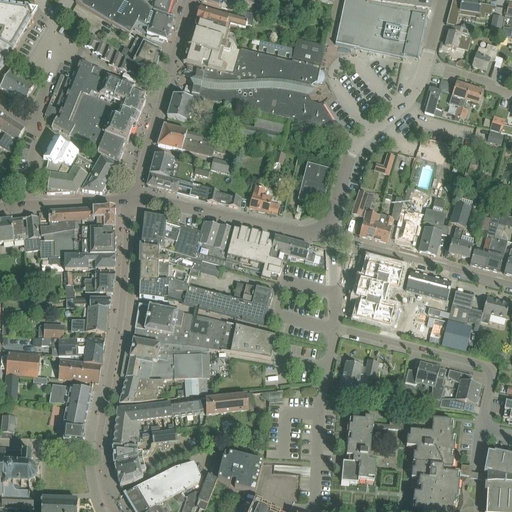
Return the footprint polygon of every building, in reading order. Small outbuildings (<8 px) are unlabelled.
[(137,0),(77,0),(76,4),(128,35),(129,32),(131,33),(133,30),(147,36),(147,38),(163,43),(164,41),(167,43),(174,21),(169,19),(153,13),(146,6),(142,3),(137,0)] [(137,0),(142,3),(146,6),(153,13),(169,19),(172,13),(170,12),(173,5),(172,5),(172,0),(137,0)] [(201,0),(201,4),(202,4),(219,9),(221,1),(226,2),(226,0),(237,0),(260,7),(261,6),(266,7),(267,0),(201,0)] [(423,11),(423,9),(430,10),(431,0),(345,0),(336,45),(403,60),(404,56),(420,59),(420,58),(419,58),(428,13),(429,13),(429,12),(423,11)] [(462,0),(462,2),(453,1),(447,22),(456,25),(459,14),(472,16),(472,17),(476,18),(476,19),(480,20),(480,18),(485,19),(486,15),(492,16),(493,11),(496,11),(496,7),(481,5),(481,1),(471,0),(462,0)] [(0,74),(7,62),(8,62),(14,53),(13,52),(33,19),(37,11),(0,4),(0,74)] [(222,32),(228,34),(230,26),(245,30),(246,26),(252,28),(255,16),(237,13),(235,20),(229,17),(228,19),(199,10),(196,21),(205,24),(205,25),(214,28),(213,29),(222,32)] [(240,75),(241,75),(240,71),(241,67),(237,66),(239,60),(241,51),(241,50),(240,52),(237,51),(237,49),(233,41),(227,39),(229,34),(228,34),(222,32),(213,29),(214,28),(205,25),(205,24),(196,21),(189,45),(184,62),(184,63),(187,64),(187,65),(208,70),(224,74),(234,76),(237,78),(237,77),(238,77),(239,76),(240,75)] [(492,26),(491,33),(501,35),(502,28),(492,26)] [(446,46),(468,53),(471,43),(474,33),(462,30),(452,27),(450,33),(446,46)] [(100,60),(101,60),(107,47),(90,35),(85,48),(94,51),(93,54),(101,57),(100,60)] [(120,57),(122,58),(126,60),(153,73),(155,74),(162,52),(153,47),(136,39),(130,52),(124,49),(120,57)] [(295,51),(293,59),(321,66),(325,48),(297,41),(294,51),(295,51)] [(293,60),(293,59),(295,51),(294,51),(261,42),(258,52),(262,53),(263,48),(267,49),(266,54),(274,55),(275,51),(279,52),(278,56),(285,58),(286,54),(290,55),(289,59),(293,60)] [(488,45),(486,50),(479,48),(473,68),(486,72),(490,61),(495,63),(499,49),(488,45)] [(108,66),(117,70),(122,58),(120,57),(107,47),(101,60),(109,64),(108,66)] [(250,74),(251,74),(256,54),(241,51),(239,60),(237,66),(241,67),(240,71),(241,75),(242,74),(243,74),(244,74),(246,73),(248,73),(249,73),(250,74)] [(266,82),(270,82),(275,59),(256,54),(251,74),(252,74),(253,75),(254,75),(255,76),(256,77),(257,78),(258,79),(259,80),(259,81),(260,82),(266,82)] [(122,58),(117,70),(136,77),(140,79),(143,79),(145,79),(147,78),(149,77),(151,76),(153,73),(126,60),(122,58)] [(277,82),(281,82),(286,62),(275,59),(270,82),(272,82),(277,82)] [(286,62),(281,82),(283,83),(293,84),(311,88),(311,87),(312,86),(314,85),(315,85),(317,86),(318,86),(319,86),(320,85),(321,85),(322,85),(323,84),(324,83),(324,82),(325,82),(325,80),(325,79),(325,77),(325,76),(324,75),(324,74),(323,73),(322,72),(320,72),(320,68),(293,61),(292,63),(286,62)] [(51,129),(57,133),(69,139),(70,138),(99,149),(98,153),(116,163),(119,164),(125,148),(134,127),(136,128),(146,104),(143,103),(146,97),(134,92),(135,90),(101,76),(103,71),(80,63),(73,81),(68,79),(64,89),(56,109),(49,106),(45,116),(51,119),(52,116),(57,119),(51,129)] [(201,81),(206,82),(208,70),(187,65),(187,66),(187,67),(187,69),(187,70),(188,70),(188,71),(189,72),(190,72),(191,73),(192,73),(193,74),(194,74),(196,74),(196,73),(195,80),(201,81)] [(236,79),(237,78),(234,76),(224,74),(208,70),(206,82),(214,83),(223,84),(224,84),(234,83),(234,82),(235,81),(235,80),(236,79)] [(10,72),(0,88),(0,89),(24,104),(35,87),(10,72)] [(61,76),(54,94),(57,95),(60,87),(64,78),(61,76)] [(466,102),(470,88),(456,84),(450,105),(458,107),(453,122),(459,123),(460,119),(463,109),(466,102)] [(214,104),(238,109),(240,99),(239,98),(238,97),(237,96),(236,95),(236,94),(235,93),(235,92),(224,92),(218,92),(211,91),(201,89),(193,88),(192,94),(191,100),(214,104)] [(441,91),(430,88),(424,108),(426,109),(425,114),(434,117),(441,91)] [(484,92),(470,88),(466,102),(479,106),(484,92)] [(258,113),(274,117),(280,91),(272,90),(260,90),(260,91),(260,93),(259,94),(258,95),(258,96),(257,96),(256,97),(255,98),(254,99),(253,99),(252,100),(249,100),(248,100),(247,100),(246,100),(245,100),(243,100),(242,100),(241,99),(240,99),(238,109),(258,113)] [(274,117),(291,121),(297,94),(291,92),(281,91),(280,91),(274,117)] [(293,122),(299,124),(306,96),(297,94),(291,121),(293,122)] [(212,114),(214,104),(191,100),(174,96),(167,118),(186,123),(191,108),(212,114)] [(328,131),(331,132),(333,123),(322,105),(321,106),(320,106),(318,106),(317,106),(316,105),(315,104),(314,104),(313,103),(312,103),(311,102),(311,101),(310,100),(309,99),(309,98),(309,97),(309,96),(306,96),(299,124),(328,131)] [(463,109),(460,119),(466,120),(469,111),(463,109)] [(237,137),(283,148),(289,121),(258,114),(254,129),(239,126),(237,137)] [(0,140),(0,142),(13,122),(1,115),(0,116),(0,131),(4,134),(0,140)] [(490,130),(501,134),(505,122),(494,118),(490,130)] [(13,122),(0,142),(0,148),(15,157),(19,143),(18,142),(25,130),(13,122)] [(333,123),(331,132),(338,134),(340,125),(333,123)] [(238,145),(217,140),(164,127),(158,147),(181,154),(182,151),(212,158),(213,153),(234,158),(238,145)] [(488,144),(503,145),(503,134),(489,134),(488,144)] [(47,195),(56,195),(70,194),(76,195),(80,190),(83,192),(82,192),(102,195),(117,168),(101,159),(97,167),(77,156),(79,153),(54,140),(44,160),(48,162),(42,190),(47,191),(47,195)] [(431,158),(438,153),(433,145),(425,150),(431,158)] [(275,164),(283,166),(286,156),(278,154),(275,164)] [(374,172),(389,177),(395,158),(387,155),(383,167),(376,165),(374,172)] [(155,157),(150,175),(165,179),(181,183),(192,186),(195,176),(209,179),(211,171),(155,157)] [(213,160),(210,171),(216,172),(230,176),(231,176),(233,165),(213,160)] [(307,165),(300,191),(298,201),(323,207),(332,171),(307,165)] [(150,175),(147,187),(162,191),(165,179),(150,175)] [(8,182),(19,185),(21,180),(10,176),(8,182)] [(165,179),(162,191),(168,192),(177,195),(198,201),(198,200),(207,202),(209,193),(209,191),(201,189),(192,186),(181,183),(165,179)] [(268,214),(268,212),(277,214),(279,206),(270,204),(272,199),(262,197),(263,189),(256,187),(254,195),(252,200),(250,209),(257,211),(258,213),(264,214),(265,213),(268,214)] [(209,193),(206,202),(218,205),(218,204),(228,206),(228,207),(239,210),(242,199),(209,191),(209,193)] [(360,238),(374,241),(378,225),(380,215),(379,218),(368,214),(372,203),(367,201),(369,195),(360,192),(352,215),(362,218),(365,219),(363,223),(362,223),(360,228),(362,229),(360,238)] [(394,211),(401,213),(405,199),(397,197),(394,211)] [(399,219),(395,233),(396,233),(398,228),(401,229),(399,233),(398,240),(399,240),(399,241),(405,243),(406,242),(412,244),(414,236),(418,238),(418,239),(419,239),(422,229),(420,228),(422,219),(426,205),(416,202),(412,217),(400,214),(399,219)] [(457,204),(451,224),(465,228),(470,208),(457,204)] [(94,210),(72,211),(73,233),(81,231),(94,231),(94,210)] [(94,231),(112,230),(114,230),(114,210),(94,210),(94,231)] [(424,222),(428,223),(420,253),(435,257),(438,247),(441,236),(446,237),(449,228),(443,227),(446,215),(442,214),(432,211),(427,210),(424,222)] [(42,238),(54,236),(73,233),(72,211),(49,212),(50,229),(41,230),(42,238)] [(470,267),(484,270),(491,240),(494,241),(495,239),(502,215),(493,213),(491,220),(484,218),(481,230),(488,232),(483,252),(475,250),(473,257),(470,267)] [(144,219),(141,248),(161,250),(169,253),(176,255),(203,263),(220,268),(231,271),(232,266),(239,268),(241,260),(242,253),(236,251),(228,249),(227,252),(218,249),(224,228),(206,223),(202,236),(166,225),(167,219),(148,216),(144,215),(144,219)] [(378,225),(374,241),(388,245),(390,235),(394,219),(386,218),(387,217),(380,215),(378,225)] [(511,228),(511,218),(502,215),(497,230),(503,232),(505,227),(511,228)] [(40,240),(37,218),(0,222),(0,244),(25,241),(26,253),(40,251),(39,240),(40,240)] [(234,230),(224,228),(218,249),(227,252),(228,249),(234,230)] [(65,258),(115,257),(115,256),(114,236),(112,236),(112,230),(94,231),(81,231),(73,233),(54,236),(55,259),(61,258),(65,258)] [(234,230),(228,249),(236,251),(241,231),(240,231),(234,230)] [(241,260),(239,268),(263,274),(261,280),(277,284),(279,278),(283,264),(287,265),(288,260),(288,259),(283,258),(284,256),(271,253),(275,240),(269,239),(269,238),(240,230),(240,231),(241,231),(236,251),(242,253),(241,260)] [(472,247),(472,246),(474,239),(463,236),(464,232),(457,230),(454,241),(453,241),(449,254),(469,260),(472,247)] [(283,258),(288,259),(293,242),(275,238),(275,240),(271,253),(284,256),(283,258)] [(491,240),(484,270),(499,274),(508,242),(495,239),(494,241),(491,240)] [(288,259),(288,260),(291,261),(290,262),(296,264),(297,260),(306,262),(305,264),(315,266),(316,264),(318,258),(318,257),(308,254),(310,247),(308,246),(307,245),(304,245),(303,245),(293,242),(288,259)] [(140,263),(140,266),(145,266),(145,265),(168,266),(190,272),(191,271),(199,273),(200,273),(203,263),(176,255),(175,260),(169,259),(169,253),(161,250),(141,248),(141,249),(140,263)] [(65,258),(65,272),(88,272),(95,271),(115,271),(115,257),(65,258)] [(360,280),(355,299),(361,300),(356,319),(390,328),(395,309),(383,306),(388,288),(398,291),(403,270),(381,264),(369,261),(364,281),(360,280)] [(218,278),(220,268),(203,263),(200,273),(218,278)] [(140,266),(139,287),(149,287),(149,284),(158,284),(158,281),(165,281),(186,287),(186,286),(189,278),(197,281),(199,273),(191,271),(190,272),(168,266),(145,265),(145,266),(140,266)] [(411,273),(406,292),(406,293),(406,292),(416,295),(421,276),(417,275),(411,273)] [(74,300),(74,301),(76,301),(76,292),(74,292),(74,287),(72,287),(72,274),(65,274),(66,301),(74,300)] [(85,281),(85,294),(113,295),(113,283),(114,283),(114,274),(96,274),(96,275),(91,275),(92,281),(85,281)] [(421,276),(416,295),(417,295),(426,297),(426,298),(431,278),(425,277),(421,276)] [(431,278),(426,298),(427,298),(427,297),(436,300),(441,281),(438,280),(432,278),(431,278)] [(149,287),(139,287),(139,299),(167,304),(167,300),(184,304),(184,305),(264,326),(268,308),(233,299),(189,287),(186,286),(186,287),(165,281),(158,281),(158,284),(149,284),(149,287)] [(441,281),(436,300),(437,300),(446,302),(446,303),(447,303),(452,283),(451,283),(445,282),(442,281),(441,281)] [(237,284),(233,299),(268,308),(269,305),(271,305),(274,294),(272,293),(273,291),(263,288),(255,286),(254,289),(237,284)] [(453,305),(441,348),(465,354),(465,353),(471,329),(466,327),(471,308),(474,298),(456,293),(453,305)] [(75,310),(89,309),(109,309),(110,309),(111,300),(76,301),(74,301),(75,306),(66,306),(67,310),(75,310)] [(483,315),(481,323),(489,325),(489,323),(504,327),(506,321),(507,316),(510,306),(487,300),(484,310),(483,315)] [(139,306),(133,341),(159,345),(183,347),(184,315),(139,306)] [(109,309),(89,309),(87,323),(72,323),(72,334),(106,335),(109,309)] [(209,320),(184,315),(183,347),(252,357),(271,361),(275,337),(209,320)] [(39,339),(42,339),(63,340),(63,327),(45,327),(41,327),(39,329),(39,339)] [(84,358),(84,366),(101,368),(105,341),(63,340),(42,339),(42,346),(42,347),(59,348),(59,358),(81,357),(81,358),(84,358)] [(133,341),(126,379),(150,383),(151,381),(185,381),(186,397),(208,396),(207,386),(207,380),(211,380),(210,356),(207,356),(206,352),(201,352),(200,351),(182,352),(183,347),(159,345),(133,341)] [(18,377),(33,379),(34,379),(38,379),(44,380),(45,369),(39,368),(39,357),(7,355),(6,368),(6,373),(5,376),(6,376),(18,377)] [(497,362),(505,364),(507,358),(498,356),(497,362)] [(363,367),(357,366),(347,363),(341,389),(357,393),(359,383),(361,376),(365,377),(375,380),(379,364),(368,361),(367,369),(362,368),(363,367)] [(101,368),(84,366),(60,362),(58,381),(99,385),(101,368)] [(416,383),(425,386),(430,366),(428,366),(428,365),(423,363),(422,364),(420,364),(417,373),(409,371),(405,384),(415,386),(416,383)] [(430,366),(425,386),(432,388),(432,400),(440,403),(444,388),(442,387),(444,380),(438,379),(440,369),(430,366)] [(460,385),(458,391),(478,396),(480,386),(471,384),(473,377),(449,371),(448,378),(460,385)] [(18,377),(6,376),(5,388),(4,401),(16,402),(17,389),(18,377)] [(126,379),(123,391),(153,396),(153,403),(163,401),(161,383),(155,383),(150,383),(126,379)] [(89,410),(92,392),(59,387),(58,396),(59,396),(58,404),(67,405),(89,410)] [(153,396),(123,391),(122,393),(120,405),(141,404),(153,403),(153,396)] [(478,396),(458,391),(456,401),(442,401),(440,409),(464,412),(466,404),(475,406),(476,404),(477,404),(479,398),(477,398),(478,396)] [(205,400),(205,415),(205,418),(248,413),(254,413),(252,395),(205,400)] [(198,401),(191,402),(193,417),(200,416),(198,401)] [(193,417),(191,402),(184,403),(186,418),(193,417)] [(511,403),(506,402),(503,418),(511,419),(511,403)] [(179,419),(178,403),(171,404),(172,419),(179,419)] [(186,418),(184,403),(178,403),(179,419),(186,418)] [(172,419),(171,404),(162,405),(164,420),(171,419),(172,419),(172,420),(172,419)] [(67,405),(63,422),(85,427),(89,410),(67,405)] [(164,420),(162,405),(153,406),(155,421),(164,420)] [(155,421),(153,406),(144,407),(146,422),(155,421)] [(140,422),(141,408),(136,408),(132,409),(119,409),(118,409),(113,447),(114,464),(129,463),(142,461),(150,451),(137,452),(136,449),(139,423),(140,422)] [(511,511),(511,456),(494,453),(494,454),(488,453),(488,454),(485,453),(485,457),(487,457),(484,474),(487,475),(487,477),(469,473),(470,469),(461,468),(461,470),(453,469),(454,461),(451,461),(452,454),(454,454),(455,446),(453,445),(453,438),(452,438),(453,430),(450,429),(451,422),(433,420),(432,434),(426,434),(427,420),(391,416),(390,426),(374,425),(374,429),(408,432),(406,448),(414,448),(411,480),(419,480),(418,495),(414,495),(412,511),(422,511),(421,511),(452,511),(453,507),(455,507),(455,500),(458,500),(460,483),(457,483),(458,476),(460,477),(460,476),(469,478),(469,477),(487,481),(487,484),(485,485),(485,493),(487,493),(486,511),(511,511)] [(1,433),(0,439),(13,440),(13,435),(15,418),(3,417),(1,433)] [(374,429),(374,425),(375,419),(365,418),(365,421),(350,420),(347,457),(349,457),(349,460),(348,463),(343,463),(341,483),(358,484),(359,480),(374,482),(376,462),(370,461),(373,429),(374,429)] [(85,427),(63,422),(62,427),(65,428),(64,442),(82,444),(85,427)] [(175,431),(174,431),(151,434),(152,445),(176,442),(175,431)] [(76,511),(77,501),(29,499),(30,489),(31,489),(32,489),(33,488),(34,487),(35,487),(36,486),(37,485),(37,484),(38,483),(39,482),(39,481),(39,480),(40,478),(40,477),(40,476),(40,475),(39,474),(39,472),(39,471),(38,470),(38,469),(37,468),(36,467),(35,466),(34,466),(34,465),(32,464),(31,464),(32,454),(0,452),(0,509),(35,511),(76,511)] [(290,511),(299,476),(272,475),(273,465),(266,465),(217,453),(211,477),(218,481),(233,490),(257,496),(255,501),(250,511),(290,511)] [(129,463),(114,464),(114,465),(120,488),(133,484),(142,480),(141,473),(145,472),(142,461),(129,463)] [(125,495),(134,511),(144,511),(154,508),(182,494),(198,486),(200,480),(193,464),(175,470),(133,490),(125,495)] [(200,495),(195,508),(200,510),(205,511),(217,481),(218,481),(211,477),(208,475),(200,495)] [(199,511),(200,510),(195,508),(200,495),(196,493),(189,497),(187,500),(182,511),(199,511)] [(144,511),(182,511),(187,500),(185,500),(182,494),(154,508),(144,511)]
